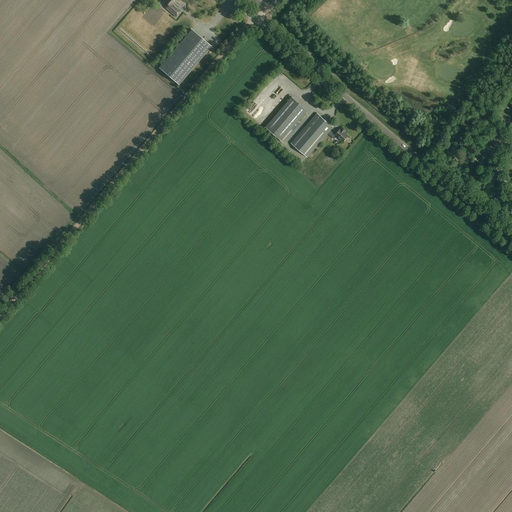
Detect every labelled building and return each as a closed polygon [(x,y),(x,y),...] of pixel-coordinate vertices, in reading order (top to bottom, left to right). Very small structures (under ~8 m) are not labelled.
[(176,0),(166,0),(165,1),(169,3),(167,5),(170,8),(169,9),(178,16),(182,11),(174,4),(174,3),(176,0)] [(212,46),(193,29),(161,68),(180,84),(209,50),(212,52),(215,48),(212,46)] [(309,109),(293,96),(267,126),(283,140),(309,109)] [(248,109),(254,114),(258,108),(253,104),(248,109)] [(335,126),(319,112),(293,142),(309,157),(330,133),(336,138),(338,135),(345,141),(350,135),(346,132),(347,131),(347,130),(347,129),(347,128),(346,127),(345,127),(344,127),(343,127),(343,128),(342,128),(339,131),(335,127),(335,126)] [(0,341),(0,342),(11,332),(8,328),(0,335),(0,341)]
